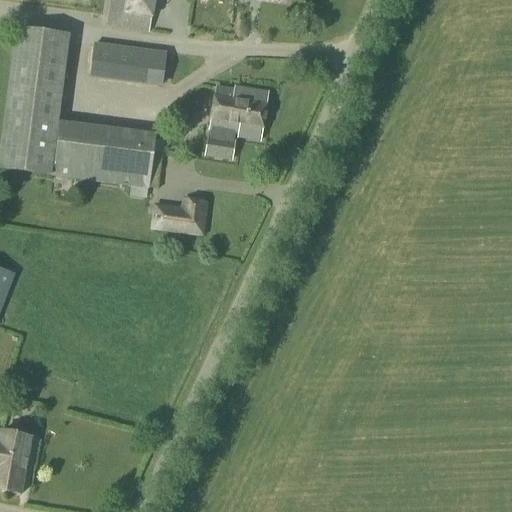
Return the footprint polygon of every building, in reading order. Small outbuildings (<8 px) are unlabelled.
[(148,35),(153,0),(109,0),(105,28),(148,35)] [(0,171),(148,190),(154,142),(56,130),(67,37),(16,31),(0,155),(0,171)] [(161,89),(165,55),(150,53),(145,87),(161,89)] [(226,144),(227,136),(237,137),(236,140),(260,144),(268,94),(235,88),(235,91),(215,87),(208,132),(222,135),(221,143),(207,141),(204,160),(231,164),(234,145),(226,144)] [(185,112),(181,107),(175,106),(170,110),(169,116),(173,121),(179,122),(184,118),(185,112)] [(201,237),(205,205),(183,202),(182,212),(155,209),(152,231),(201,237)] [(0,315),(15,277),(0,271),(0,315)] [(0,494),(21,498),(33,438),(0,431),(0,494)]
